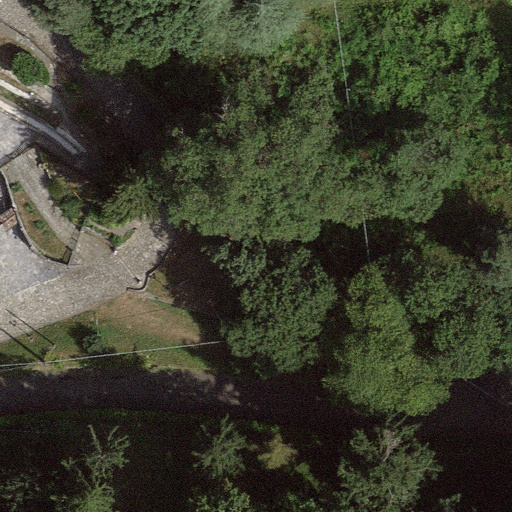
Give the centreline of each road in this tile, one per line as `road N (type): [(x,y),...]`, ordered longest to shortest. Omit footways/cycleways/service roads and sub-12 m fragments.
road 1 (unclassified): [(0,394),(30,389),(168,407),(304,444),(377,449),(454,431),(511,391)]
road 2 (track): [(0,331),(132,268),(172,198),(126,101),(0,0)]
